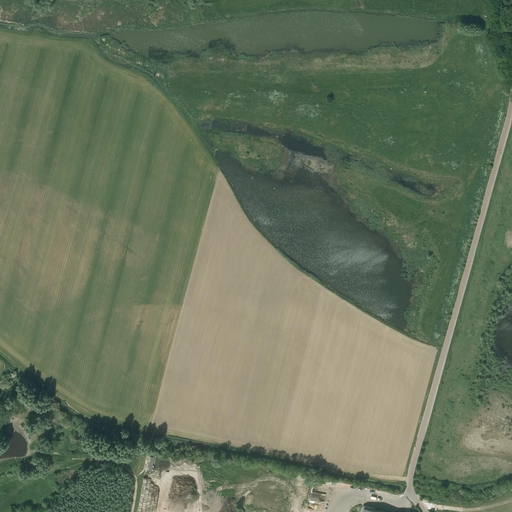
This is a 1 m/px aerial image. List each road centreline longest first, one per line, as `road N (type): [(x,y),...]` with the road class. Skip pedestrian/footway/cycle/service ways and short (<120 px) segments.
road 1 (track): [(409,481),(94,415),(0,346)]
road 2 (track): [(133,511),(137,486),(121,465),(35,450)]
